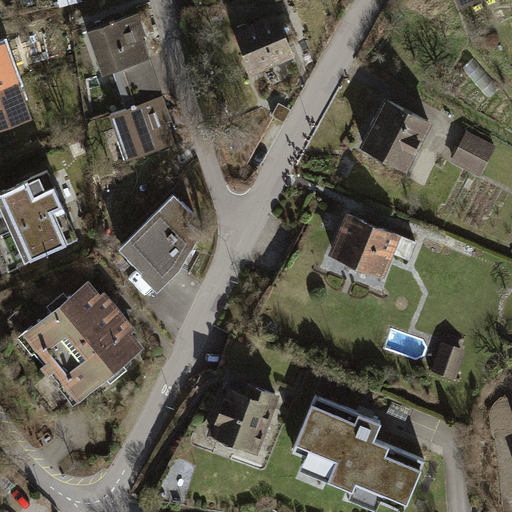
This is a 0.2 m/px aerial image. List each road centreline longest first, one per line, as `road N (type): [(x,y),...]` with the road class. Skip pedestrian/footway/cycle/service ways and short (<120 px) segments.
road 1 (residential): [(98,511),(249,237)]
road 2 (residential): [(249,237),(376,0)]
road 3 (residential): [(162,0),(220,192),(249,237)]
road 4 (residential): [(0,426),(39,471),(94,511)]
